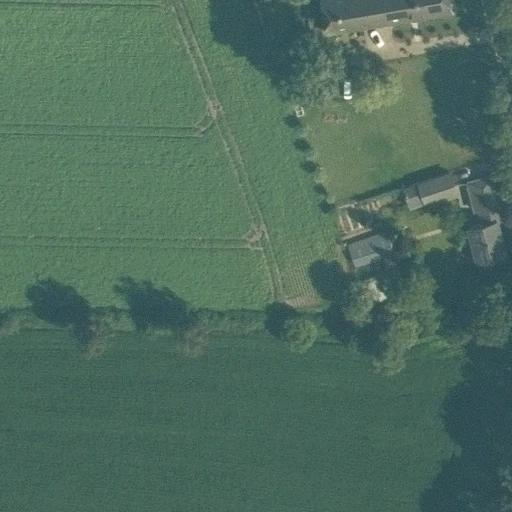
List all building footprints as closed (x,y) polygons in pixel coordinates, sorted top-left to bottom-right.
[(321,0),(327,31),(389,20),(385,0),(321,0)] [(385,0),(389,20),(452,9),(450,0),(385,0)] [(421,190),(424,201),(457,190),(450,171),(404,186),(406,195),(421,190)] [(477,257),(485,255),(505,250),(497,218),(501,217),(490,174),(467,180),(475,212),(482,210),(485,224),(469,228),(477,257)] [(388,228),(347,242),(354,265),(396,252),(388,228)]
